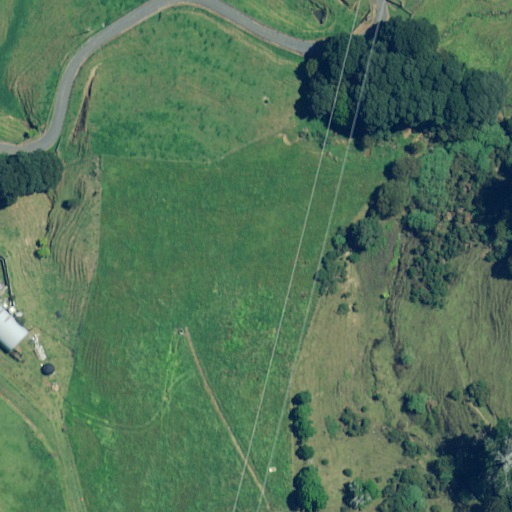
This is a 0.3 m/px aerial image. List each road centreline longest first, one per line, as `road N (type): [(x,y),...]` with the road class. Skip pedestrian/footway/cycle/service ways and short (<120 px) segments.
road 1 (track): [(157,0),(90,39),(58,132),(33,155),(0,154)]
road 2 (track): [(371,0),(371,33),(350,52),(302,63),(214,0)]
